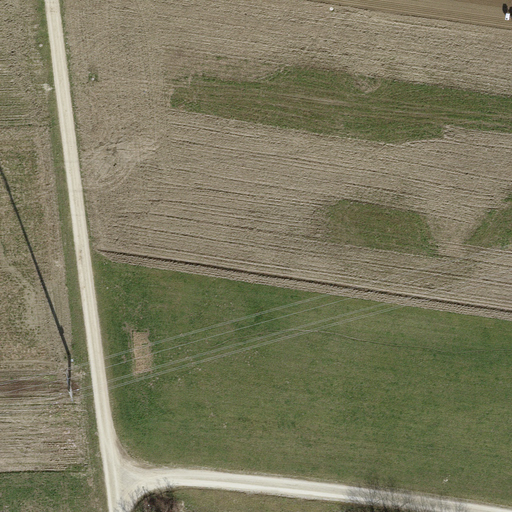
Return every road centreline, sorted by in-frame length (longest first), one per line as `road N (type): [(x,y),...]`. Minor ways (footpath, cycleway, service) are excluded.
road 1 (track): [(55,0),(121,511)]
road 2 (track): [(487,511),(182,474),(119,478)]
